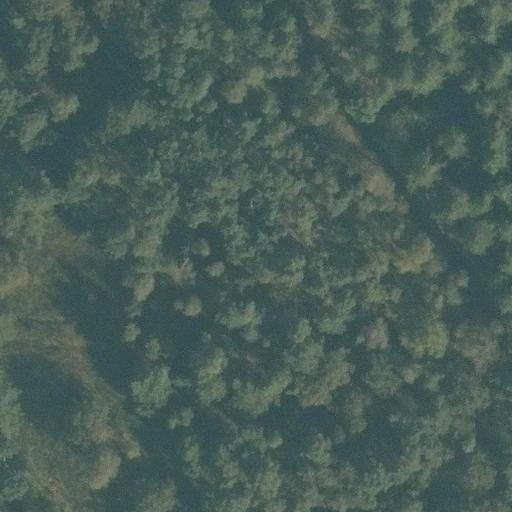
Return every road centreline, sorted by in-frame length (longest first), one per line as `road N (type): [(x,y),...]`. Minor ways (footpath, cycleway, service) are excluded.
road 1 (track): [(511,301),(382,116)]
road 2 (track): [(382,116),(297,0)]
